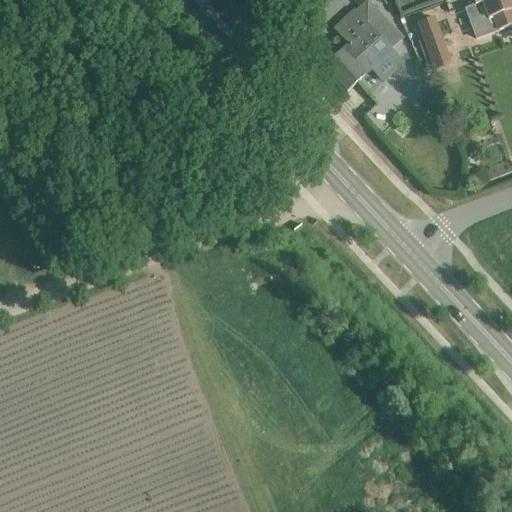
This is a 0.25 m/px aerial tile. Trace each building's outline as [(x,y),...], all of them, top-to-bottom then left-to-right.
[(397,0),(400,9),(413,5),(411,0),(397,0)] [(511,0),(467,0),(471,10),(467,11),(477,40),(511,27),(511,0)] [(347,94),(362,80),(375,67),(377,69),(388,69),(391,66),(384,59),(402,41),(366,3),(353,15),(352,14),(349,17),(334,31),(349,46),(324,69),(347,94)] [(434,20),(420,25),(432,57),(437,71),(451,66),(446,52),(434,20)] [(478,146),(475,137),(464,141),(467,149),(478,146)]
